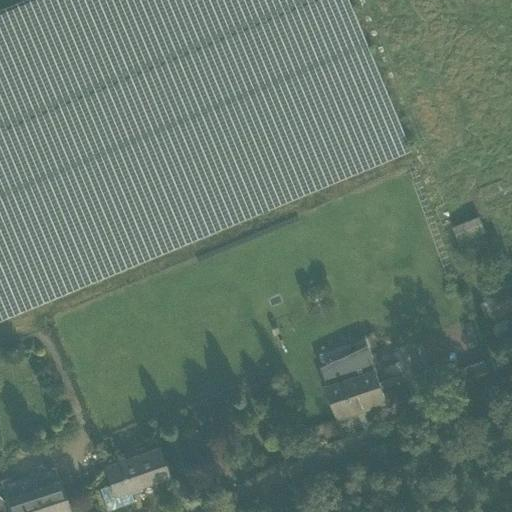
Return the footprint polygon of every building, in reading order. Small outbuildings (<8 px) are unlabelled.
[(17,0),(0,7),(0,319),(98,279),(351,174),(410,150),(347,0),(17,0)] [(479,214),(453,225),(462,247),(484,238),(482,233),(486,231),(479,214)] [(491,296),(492,297),(500,314),(511,308),(511,301),(506,289),(491,296)] [(369,343),(321,366),(327,383),(339,417),(340,416),(338,412),(363,404),(364,408),(386,401),(375,368),(377,367),(369,343)] [(218,397),(200,404),(206,418),(223,411),(218,397)] [(157,445),(103,464),(110,484),(99,488),(107,511),(134,502),(130,490),(168,476),(157,445)] [(6,500),(10,511),(62,511),(69,510),(59,479),(6,500)]
